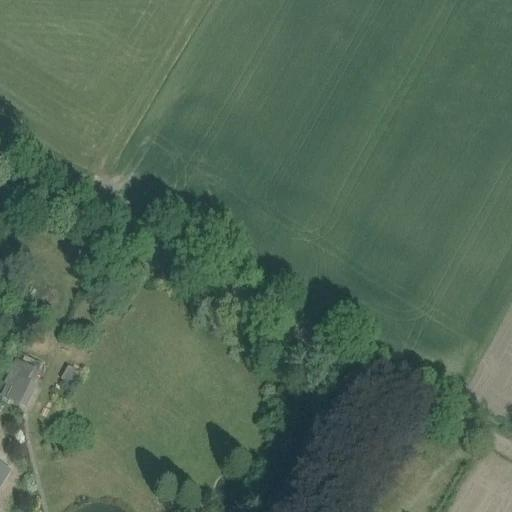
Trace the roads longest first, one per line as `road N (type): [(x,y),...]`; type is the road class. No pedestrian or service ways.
road 1 (unclassified): [(0,141),(231,292),(511,449)]
road 2 (track): [(320,511),(389,386)]
